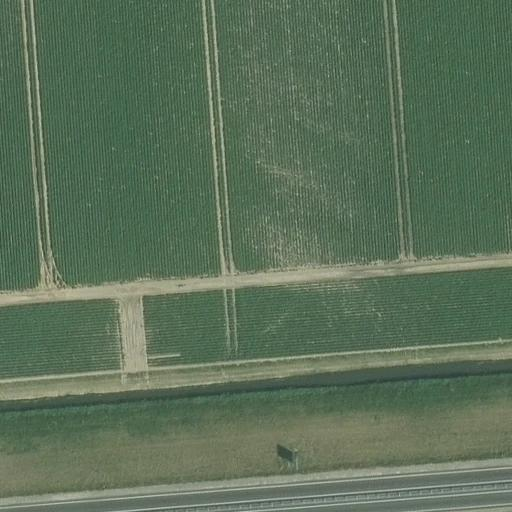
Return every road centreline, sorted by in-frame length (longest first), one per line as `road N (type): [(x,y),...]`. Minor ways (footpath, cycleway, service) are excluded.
road 1 (trunk): [(511,477),(74,511)]
road 2 (trunk): [(332,511),(511,497)]
